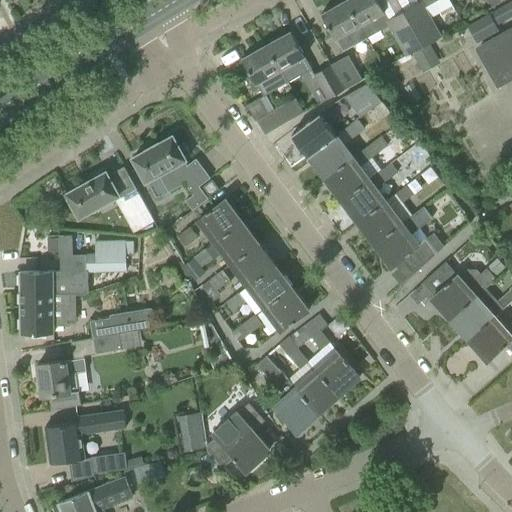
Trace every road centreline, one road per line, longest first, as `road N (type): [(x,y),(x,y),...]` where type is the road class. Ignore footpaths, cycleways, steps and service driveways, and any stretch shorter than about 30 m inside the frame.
road 1 (residential): [(455,436),(172,57)]
road 2 (residential): [(0,174),(172,57)]
road 3 (tertiary): [(0,107),(147,17)]
road 4 (residential): [(300,497),(455,436)]
